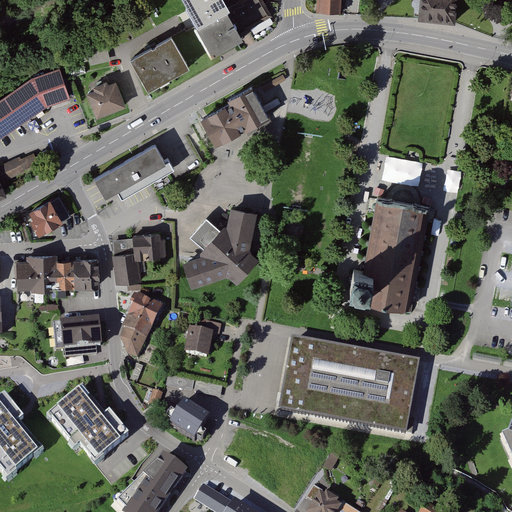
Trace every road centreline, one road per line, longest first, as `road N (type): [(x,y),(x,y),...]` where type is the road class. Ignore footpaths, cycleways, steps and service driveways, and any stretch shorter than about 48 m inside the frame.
road 1 (residential): [(66,169),(105,252),(127,401),(147,427),(202,464)]
road 2 (secondary): [(296,39),(66,169)]
road 3 (secondary): [(511,55),(389,31),(296,39)]
